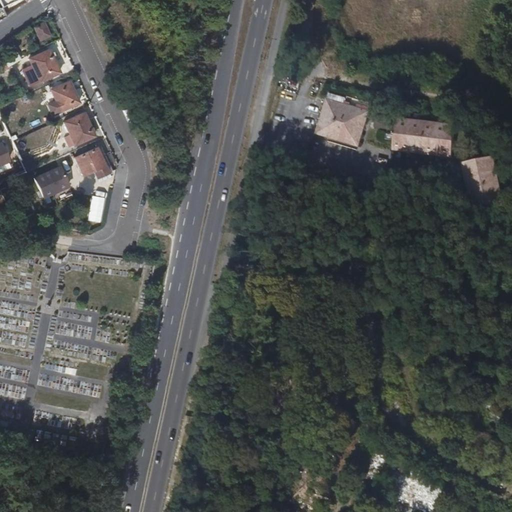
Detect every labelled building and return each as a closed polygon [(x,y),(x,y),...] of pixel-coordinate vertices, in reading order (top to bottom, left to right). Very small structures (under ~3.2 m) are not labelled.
[(18,0),(0,0),(0,4),(2,8),(18,0)] [(48,36),(42,24),(34,28),(39,40),(48,36)] [(29,88),(59,74),(48,51),(29,60),(31,67),(21,72),(29,88)] [(59,113),(78,104),(68,83),(49,91),(59,113)] [(370,105),(328,92),(315,134),(357,147),(370,105)] [(94,137),(83,114),(63,123),(73,146),(94,137)] [(453,122),(394,117),(391,153),(451,158),(453,122)] [(3,142),(0,142),(0,166),(11,162),(3,142)] [(103,167),(106,165),(99,149),(95,150),(103,167)] [(91,172),(93,171),(103,167),(95,150),(74,160),(81,176),(91,172)] [(27,174),(36,169),(31,158),(22,162),(27,174)] [(501,159),(459,165),(468,223),(509,217),(501,159)] [(103,167),(93,171),(97,178),(110,172),(106,165),(103,167)] [(44,196),(66,187),(58,171),(37,181),(44,196)] [(110,172),(97,178),(99,181),(112,175),(110,172)] [(12,210),(25,205),(16,184),(3,190),(12,210)] [(98,204),(99,191),(90,191),(89,204),(98,204)] [(386,350),(377,353),(380,361),(389,358),(386,350)] [(498,426),(493,411),(478,416),(483,431),(498,426)] [(497,439),(475,431),(468,450),(490,458),(497,439)]
